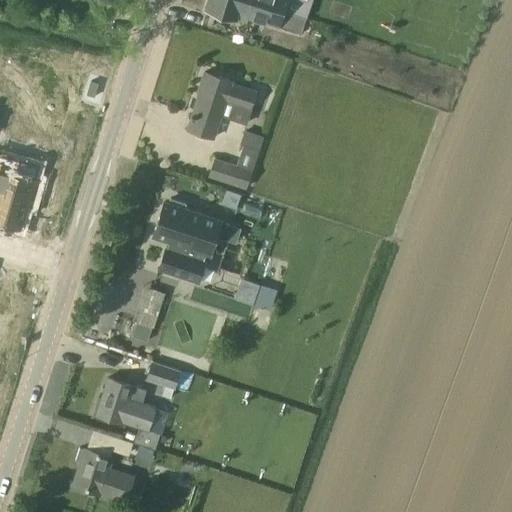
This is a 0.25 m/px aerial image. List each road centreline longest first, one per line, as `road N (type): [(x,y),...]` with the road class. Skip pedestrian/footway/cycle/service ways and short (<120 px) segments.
road 1 (tertiary): [(69,268),(155,0)]
road 2 (tertiary): [(0,488),(69,268)]
